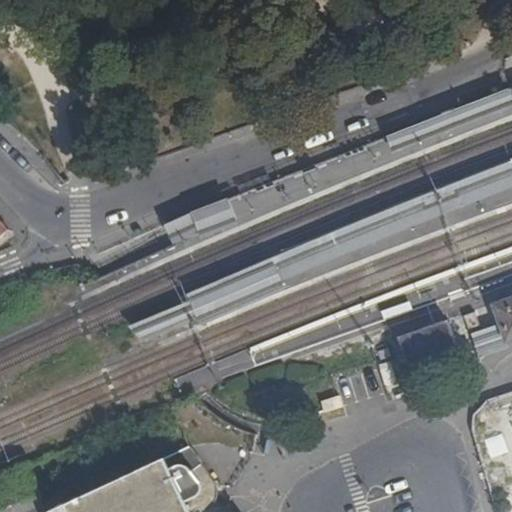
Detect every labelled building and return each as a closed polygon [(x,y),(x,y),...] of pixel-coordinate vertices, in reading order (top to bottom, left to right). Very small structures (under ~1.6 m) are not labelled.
[(511,108),(511,100),(508,90),(386,138),(391,154),(511,108)] [(273,262),(282,284),(511,192),(502,170),(273,262)] [(235,224),(226,203),(219,202),(165,227),(173,248),(235,224)] [(282,284),(273,262),(151,313),(164,346),(286,294),(282,284)] [(505,335),(507,341),(511,339),(511,298),(495,305),(502,325),(505,335)] [(480,325),(475,311),(468,313),(462,316),(467,330),(480,325)] [(417,383),(464,367),(459,352),(448,322),(400,338),(417,383)] [(505,335),(502,325),(472,336),(480,360),(494,355),(510,350),(507,341),(505,335)] [(321,402),(325,414),(344,409),(340,396),(321,402)] [(189,447),(168,417),(139,430),(144,444),(104,462),(101,457),(82,468),(86,479),(75,485),(81,499),(164,460),(189,447)] [(202,464),(189,447),(183,454),(195,468),(202,464)] [(53,511),(190,511),(185,502),(198,495),(204,488),(195,468),(182,464),(170,470),(164,460),(81,499),(53,511)] [(46,511),(27,466),(0,477),(0,511),(46,511)]
